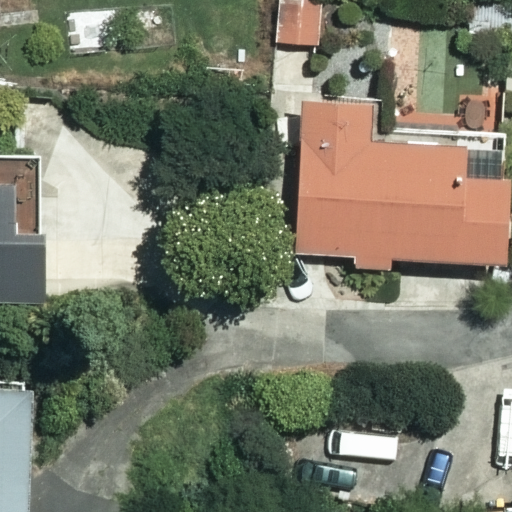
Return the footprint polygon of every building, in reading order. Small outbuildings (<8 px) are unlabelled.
[(320,0),(271,0),(271,42),(320,42),(320,0)] [(511,0),(468,0),(468,30),(511,29),(511,0)] [(372,97),(296,96),(292,248),(496,253),(499,132),(371,129),(372,97)] [(31,153),(0,153),(0,293),(32,294),(31,153)] [(417,427),(412,316),(329,320),(334,431),(417,427)] [(20,511),(22,380),(0,379),(0,511),(20,511)]
